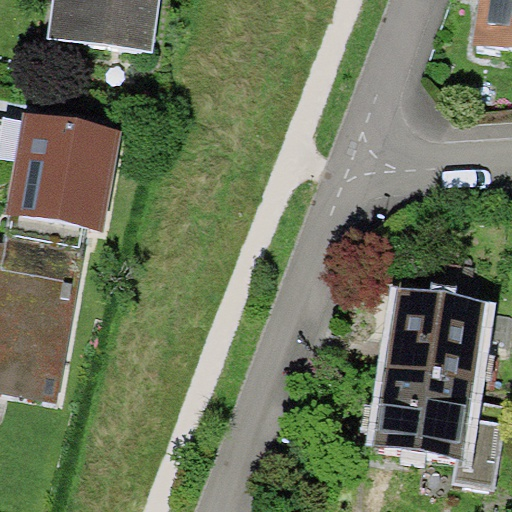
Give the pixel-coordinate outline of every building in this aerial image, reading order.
[(173,0),(64,0),(57,45),(163,63),(173,0)] [(511,0),(485,0),(480,31),(477,51),(511,56),(511,0)] [(131,146),(38,131),(24,223),(4,220),(0,243),(0,389),(75,401),(102,237),(116,239),(131,146)] [(473,389),(478,356),(472,355),(479,313),(402,300),(393,357),(390,376),(473,389)] [(455,464),(452,487),(493,494),(507,409),(471,402),(473,389),(390,376),(383,425),(378,452),(455,464)]
